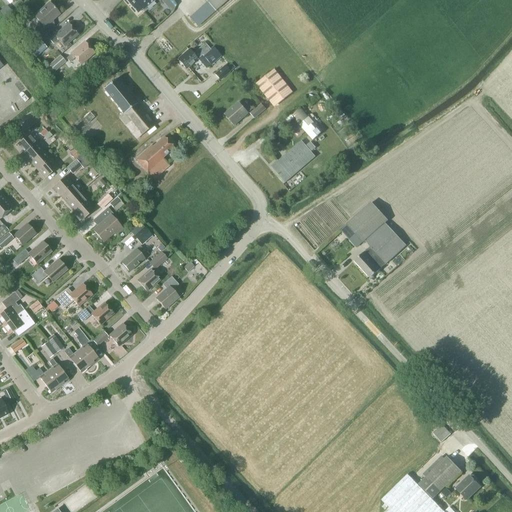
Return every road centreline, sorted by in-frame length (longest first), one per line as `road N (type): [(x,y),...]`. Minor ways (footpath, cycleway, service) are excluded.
road 1 (unclassified): [(511,479),(284,232),(263,223)]
road 2 (unclassified): [(263,223),(253,191),(81,0)]
road 3 (residential): [(161,333),(92,252),(60,236),(0,165)]
road 4 (unclassified): [(161,333),(263,223)]
road 5 (unclassified): [(44,417),(103,383),(161,333)]
